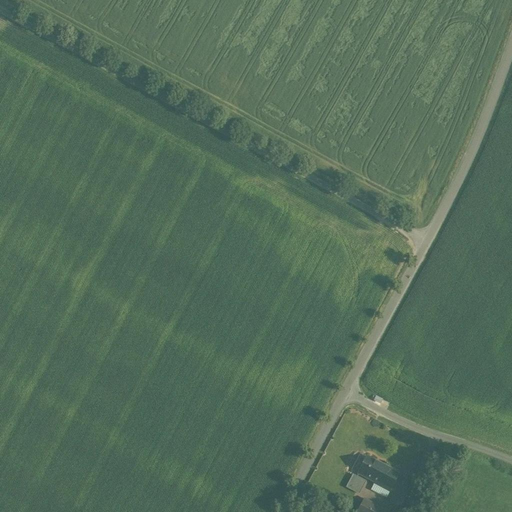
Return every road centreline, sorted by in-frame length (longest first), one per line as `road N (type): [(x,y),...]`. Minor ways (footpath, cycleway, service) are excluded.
road 1 (unclassified): [(424,241),(0,7)]
road 2 (unclassified): [(424,241),(477,140),(511,46)]
road 3 (unclassified): [(347,393),(445,440),(511,461)]
road 4 (unclassified): [(347,393),(424,241)]
road 5 (unclassified): [(285,511),(347,393)]
